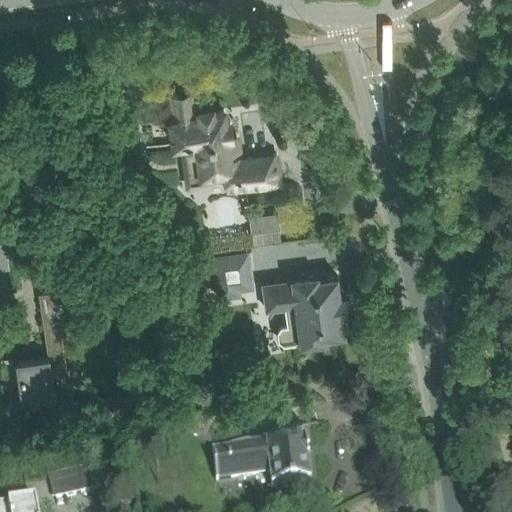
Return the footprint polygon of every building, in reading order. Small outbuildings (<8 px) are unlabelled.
[(176,116),(171,117),(174,144),(180,144),(197,141),(200,163),(202,175),(211,174),(227,172),(228,182),(229,188),(255,185),(281,181),(277,153),(251,157),(236,159),(235,152),(240,151),(237,135),(233,135),(231,120),(226,121),(225,110),(213,111),(212,106),(200,108),(200,113),(195,114),(193,92),(173,95),(176,116)] [(279,211),(249,215),(251,232),(281,229),(279,211)] [(0,269),(10,268),(7,243),(0,244),(0,269)] [(224,254),(212,256),(216,284),(228,282),(224,254)] [(291,278),(263,282),(267,310),(286,307),(289,325),(282,326),(278,330),(279,339),(284,342),(300,340),(301,342),(300,342),(301,344),(303,344),(326,340),(326,341),(328,341),(328,340),(328,338),(327,339),(327,336),(344,334),(346,334),(346,332),(345,332),(343,313),(343,312),(341,296),(340,295),(338,276),(338,274),(338,275),(337,274),(336,274),(336,275),(319,277),(319,275),(319,273),(318,273),(317,273),(299,276),(293,277),(293,276),(292,277),(291,277),(291,278)] [(252,275),(239,277),(241,289),(254,287),(252,275)] [(49,356),(16,361),(16,362),(18,378),(22,403),(42,400),(56,398),(53,376),(68,374),(62,334),(67,333),(61,289),(59,290),(39,293),(49,356)] [(145,412),(130,414),(133,427),(168,422),(165,407),(165,405),(145,409),(145,412)] [(214,450),(212,451),(212,454),(216,478),(216,481),(218,481),(218,480),(231,479),(269,474),(270,473),(272,487),(271,487),(271,490),(272,489),(288,487),(289,488),(294,488),(293,487),(298,486),(310,484),(311,484),(310,482),(307,461),(309,460),(306,446),(304,447),(301,425),(302,425),(301,423),(300,423),(284,426),(284,424),(279,425),(280,426),(263,429),(262,429),(263,431),(264,431),(265,444),(265,445),(250,446),(249,444),(231,446),(231,449),(227,449),(214,451),(214,450)] [(54,497),(94,487),(89,468),(50,478),(54,497)] [(37,511),(35,500),(0,505),(0,511),(37,511)]
